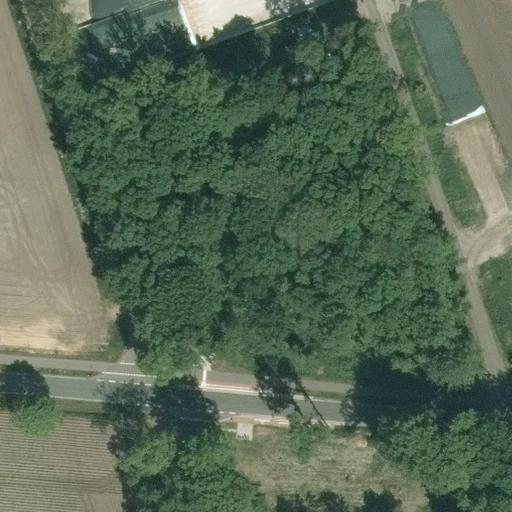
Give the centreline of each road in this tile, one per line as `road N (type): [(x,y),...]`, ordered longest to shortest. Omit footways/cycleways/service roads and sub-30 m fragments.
road 1 (residential): [(163,398),(30,0)]
road 2 (tertiary): [(511,426),(163,398)]
road 3 (tertiary): [(163,398),(0,383)]
road 4 (residential): [(201,511),(163,398)]
